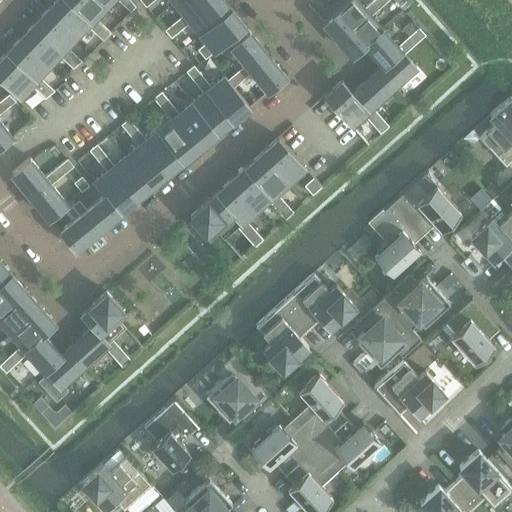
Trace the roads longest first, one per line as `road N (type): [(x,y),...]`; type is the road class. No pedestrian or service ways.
road 1 (residential): [(70,281),(328,73),(261,0)]
road 2 (residential): [(422,452),(331,352)]
road 3 (residential): [(422,452),(511,364)]
